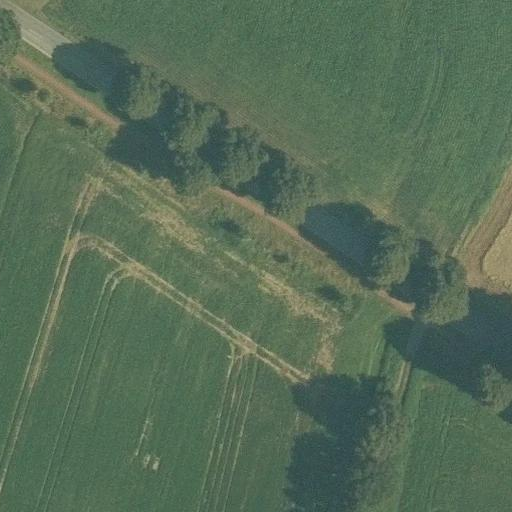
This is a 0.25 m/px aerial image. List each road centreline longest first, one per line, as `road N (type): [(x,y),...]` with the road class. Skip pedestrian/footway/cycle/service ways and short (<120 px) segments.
road 1 (secondary): [(511,347),(0,9)]
road 2 (track): [(369,511),(374,467),(423,320)]
